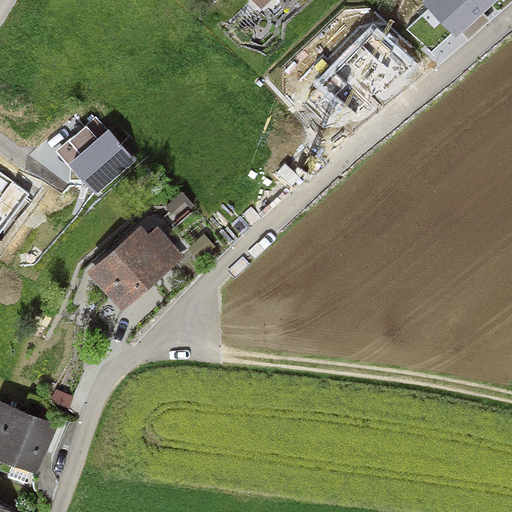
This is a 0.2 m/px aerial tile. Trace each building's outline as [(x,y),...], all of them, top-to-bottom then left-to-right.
[(271,0),(246,0),(259,12),(271,0)] [(493,0),(427,0),(425,2),(456,35),(493,0)] [(132,160),(96,119),(60,151),(96,192),(132,160)] [(0,228),(25,193),(0,174),(0,228)] [(145,226),(90,274),(123,311),(186,256),(162,229),(154,236),(145,226)] [(59,422),(3,398),(0,403),(0,458),(36,474),(59,422)]
